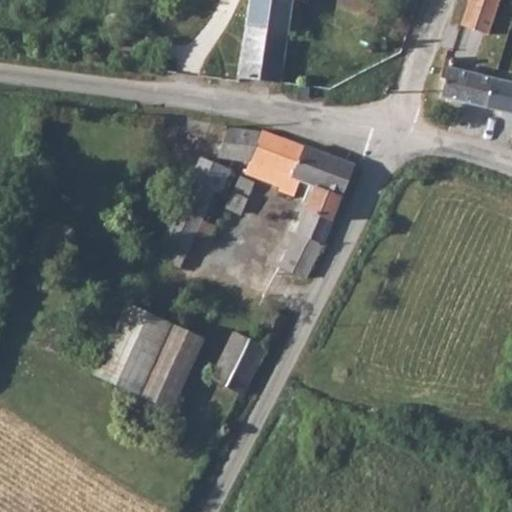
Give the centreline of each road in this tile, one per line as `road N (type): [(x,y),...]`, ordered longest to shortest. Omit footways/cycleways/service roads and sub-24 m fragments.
road 1 (unclassified): [(209,511),(392,133)]
road 2 (unclassified): [(0,75),(392,133)]
road 3 (unclassified): [(392,133),(444,0)]
road 4 (unclassified): [(392,133),(511,168)]
